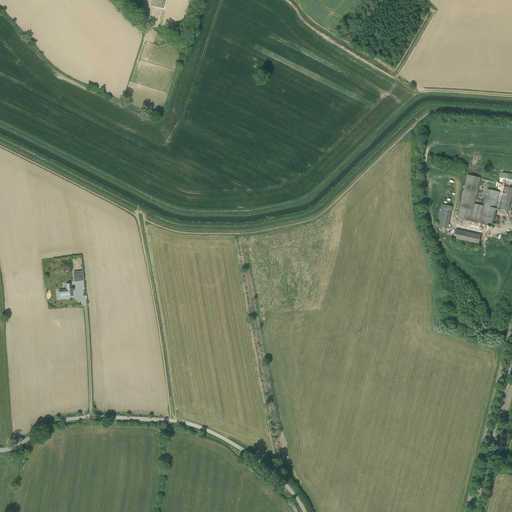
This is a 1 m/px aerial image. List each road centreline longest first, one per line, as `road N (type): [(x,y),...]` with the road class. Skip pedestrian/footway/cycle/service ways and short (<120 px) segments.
road 1 (unclassified): [(304,511),(275,476),(228,441),(176,421),(75,418),(0,449)]
road 2 (secondary): [(473,511),(511,354)]
